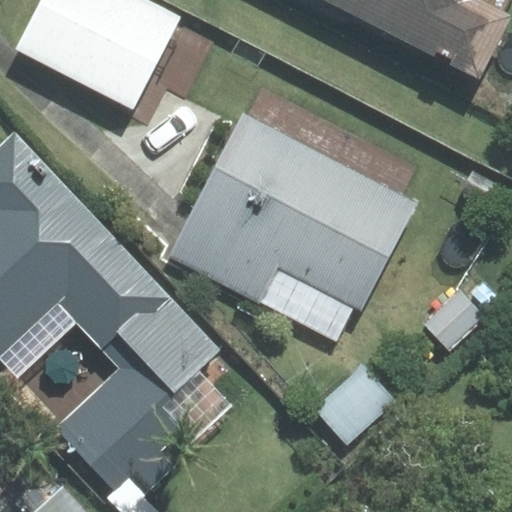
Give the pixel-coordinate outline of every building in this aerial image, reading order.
[(42,0),(17,48),(133,107),(180,17),(146,0),(42,0)] [(329,0),(479,76),(510,15),(503,12),(508,0),(329,0)] [(234,81),(206,62),(164,123),(193,143),(234,81)] [(419,204),(243,113),(169,256),(336,341),(354,307),(363,312),(419,204)] [(0,358),(17,377),(76,322),(121,369),(58,428),(130,504),(236,405),(201,368),(219,351),(14,135),(0,147),(0,358)] [(485,317),(459,290),(424,323),(450,350),(485,317)] [(395,401),(362,365),(314,407),(347,444),(395,401)] [(36,511),(83,511),(63,489),(36,511)]
